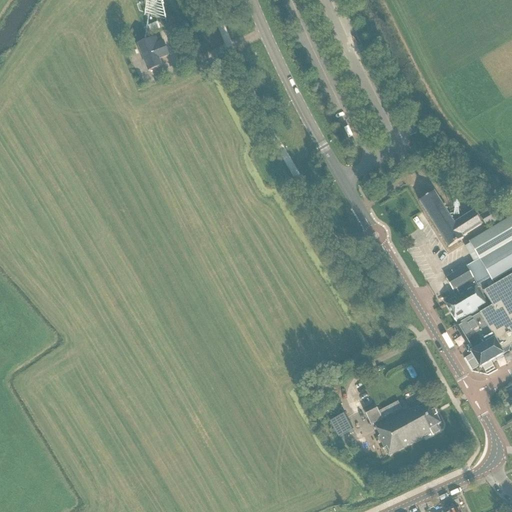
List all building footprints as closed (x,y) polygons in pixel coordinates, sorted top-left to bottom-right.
[(157,23),(148,27),(150,32),(159,29),(157,23)] [(157,45),(155,39),(137,45),(148,72),(161,67),(158,60),(168,56),(163,43),(157,45)] [(410,136),(416,133),(412,124),(405,127),(410,136)] [(454,223),(434,192),(419,201),(448,248),(463,239),(462,237),(480,226),(472,212),(454,223)] [(486,227),(498,219),(491,209),(479,217),(486,227)] [(457,298),(445,305),(456,324),(488,306),(478,289),(511,269),(511,217),(469,242),(480,259),(466,267),(445,279),(457,298)] [(511,275),(483,292),(492,307),(479,314),(471,318),(470,317),(465,320),(455,326),(465,344),(462,346),(467,354),(470,352),(479,368),(511,349),(511,275)] [(433,411),(429,403),(418,409),(417,406),(409,410),(409,409),(375,427),(379,436),(378,437),(388,457),(431,434),(432,436),(439,432),(437,426),(440,424),(436,416),(434,411),(433,411)] [(370,425),(382,419),(374,405),(363,411),(370,425)] [(343,414),(329,421),(338,438),(351,431),(343,414)] [(351,449),(360,444),(354,432),(345,436),(351,449)]
